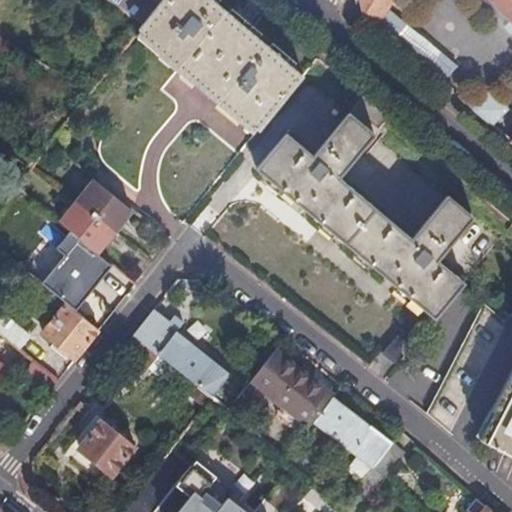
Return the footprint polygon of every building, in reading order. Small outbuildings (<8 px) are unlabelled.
[(158,0),(127,0),(117,13),(137,27),(158,0)] [(251,135),(296,79),(203,0),(158,0),(137,27),(132,34),(251,135)] [(511,0),(355,0),(358,14),(446,88),(460,72),(442,57),(437,63),(382,23),(395,0),(491,0),(511,21),(511,140),(510,142),(511,143),(511,0)] [(473,111),(491,126),(508,110),(490,95),(473,111)] [(435,318),(467,279),(440,256),(472,218),(447,196),(415,235),(341,174),(373,135),(348,115),(316,153),(290,131),(258,170),(435,318)] [(39,204),(20,188),(19,188),(0,212),(0,249),(27,271),(31,274),(40,263),(11,240),(39,204)] [(107,258),(140,214),(107,188),(74,232),(89,244),(107,258)] [(91,300),(117,267),(107,258),(89,244),(62,276),(91,300)] [(55,245),(34,272),(45,281),(67,255),(55,245)] [(16,300),(35,277),(31,274),(27,271),(8,293),(16,300)] [(79,361),(102,332),(69,305),(45,335),(79,361)] [(436,423),(450,435),(508,326),(486,305),(428,415),(436,423)] [(0,332),(23,351),(33,338),(0,310),(0,332)] [(133,336),(149,348),(165,327),(150,316),(133,336)] [(206,394),(212,398),(231,374),(178,332),(159,356),(188,379),(206,394)] [(147,371),(159,356),(149,348),(133,336),(121,352),(147,371)] [(385,354),(397,365),(412,347),(400,336),(385,354)] [(275,352),(252,380),(285,405),(311,426),(315,422),(334,398),(275,352)] [(48,399),(61,383),(36,363),(24,378),(48,399)] [(199,403),(206,394),(188,379),(181,388),(199,403)] [(511,455),(511,379),(481,440),(511,455)] [(393,444),(334,398),(315,422),(374,468),(393,444)] [(81,403),(76,409),(82,414),(86,410),(87,411),(89,409),(81,403)] [(311,426),(285,405),(278,415),(304,436),(311,426)] [(136,447),(104,422),(81,450),(113,476),(136,447)] [(346,504),(355,511),(359,511),(385,479),(374,469),(346,504)] [(318,482),(305,498),(317,508),(330,491),(318,482)] [(490,511),(477,501),(468,511),(490,511)]
